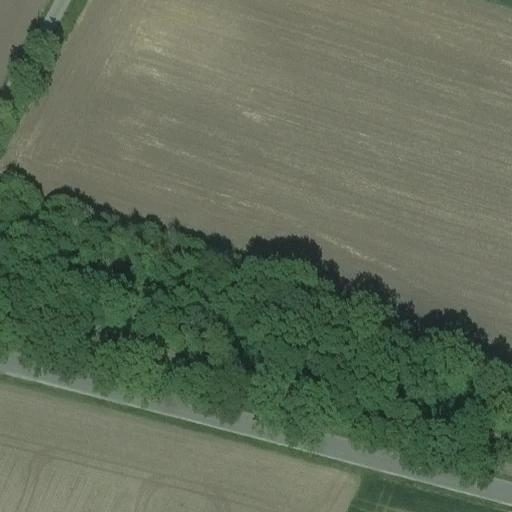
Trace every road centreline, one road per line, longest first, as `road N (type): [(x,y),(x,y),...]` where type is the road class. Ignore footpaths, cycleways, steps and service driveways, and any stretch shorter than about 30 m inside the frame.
road 1 (unclassified): [(0,360),(511,493)]
road 2 (unclassified): [(0,128),(66,0)]
